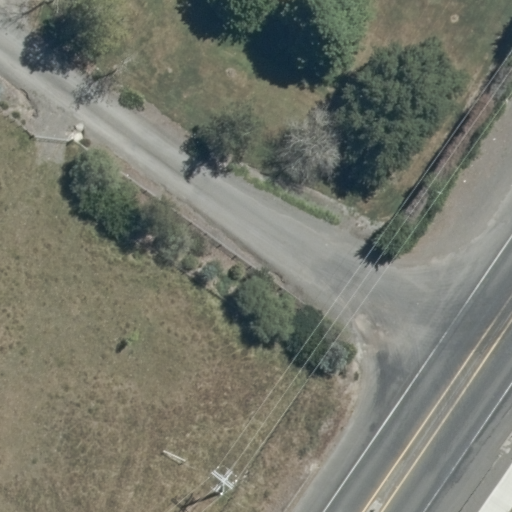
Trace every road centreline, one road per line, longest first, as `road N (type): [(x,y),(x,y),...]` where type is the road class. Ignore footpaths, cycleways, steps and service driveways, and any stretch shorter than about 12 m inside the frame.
road 1 (trunk): [(328,511),(511,249)]
road 2 (trunk): [(511,385),(425,511)]
